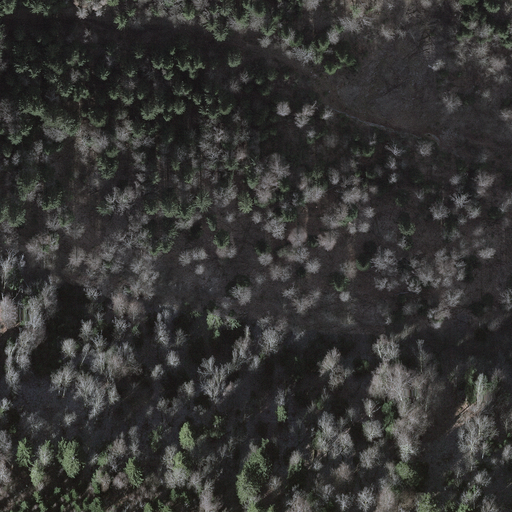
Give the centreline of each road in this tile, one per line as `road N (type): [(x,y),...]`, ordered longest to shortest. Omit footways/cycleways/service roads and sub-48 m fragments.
road 1 (track): [(0,9),(223,33),(298,63),(365,110),(511,142)]
road 2 (track): [(0,249),(155,298),(511,364)]
